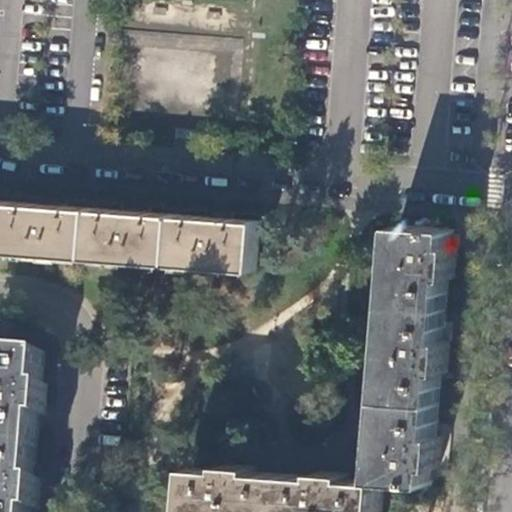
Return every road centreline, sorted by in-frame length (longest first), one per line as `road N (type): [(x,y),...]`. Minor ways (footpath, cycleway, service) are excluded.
road 1 (residential): [(511,191),(79,153)]
road 2 (residential): [(75,511),(86,327),(60,299),(0,291)]
road 3 (residential): [(13,0),(5,144),(79,153)]
